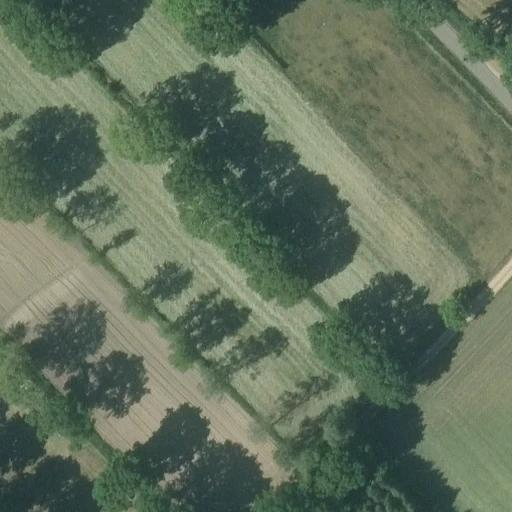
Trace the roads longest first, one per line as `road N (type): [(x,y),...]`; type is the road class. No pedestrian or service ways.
road 1 (track): [(276,511),(511,264)]
road 2 (unclassified): [(419,0),(511,93)]
